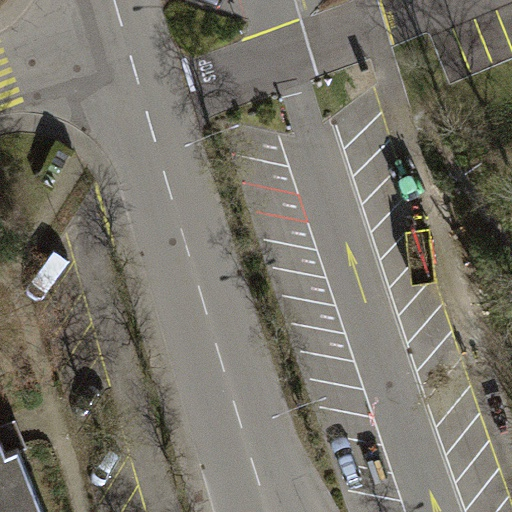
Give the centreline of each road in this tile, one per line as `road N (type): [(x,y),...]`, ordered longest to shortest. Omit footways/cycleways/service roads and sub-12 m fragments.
road 1 (residential): [(269,511),(118,24)]
road 2 (residential): [(0,76),(118,24)]
